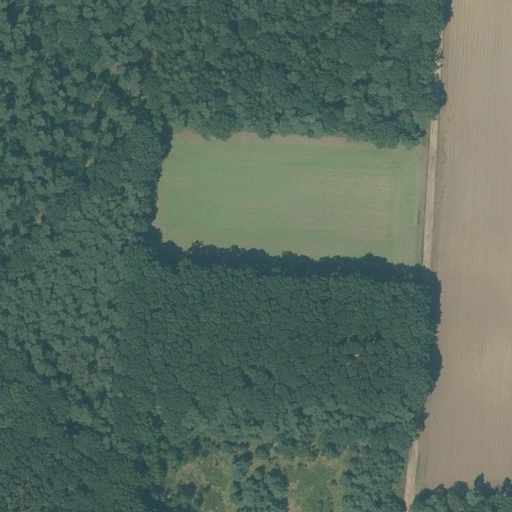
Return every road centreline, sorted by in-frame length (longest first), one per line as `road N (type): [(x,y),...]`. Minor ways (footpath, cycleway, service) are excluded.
road 1 (track): [(409,511),(440,0)]
road 2 (track): [(143,511),(56,422)]
